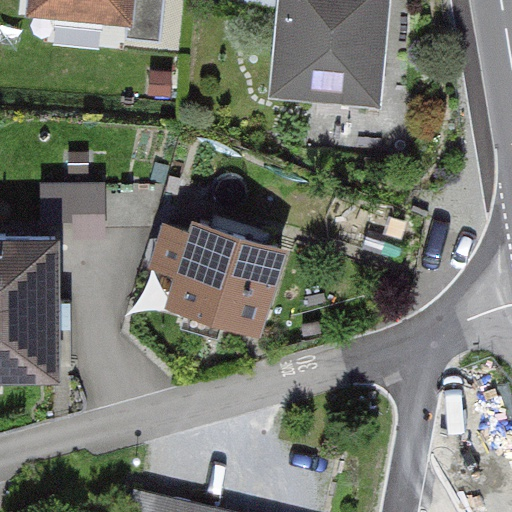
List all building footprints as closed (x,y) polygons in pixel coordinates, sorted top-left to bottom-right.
[(128,0),(28,0),(26,17),(126,28),(128,0)] [(164,41),(166,0),(131,0),(129,38),(164,41)] [(391,0),(279,0),(272,99),(384,108),(391,0)] [(111,182),(44,184),(45,230),(112,229),(111,182)] [(280,244),(204,221),(201,232),(170,223),(159,261),(186,269),(177,302),(195,307),(190,323),(216,331),(220,316),(255,327),(280,244)] [(0,370),(54,370),(54,237),(0,236),(0,370)] [(133,511),(214,511),(138,494),(133,511)]
